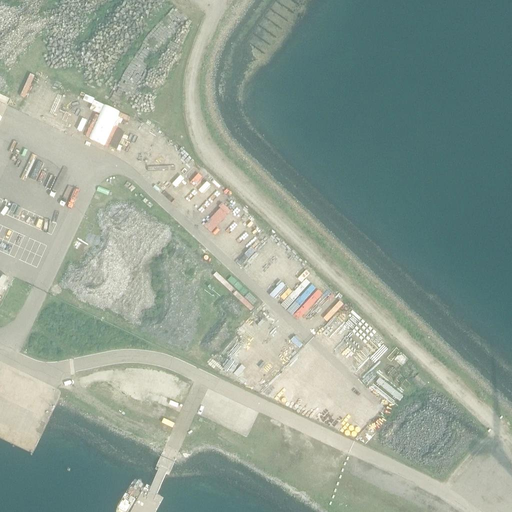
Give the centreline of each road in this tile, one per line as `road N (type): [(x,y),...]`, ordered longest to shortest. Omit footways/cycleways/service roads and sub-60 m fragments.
road 1 (unclassified): [(0,349),(48,372),(119,357),(169,362),(350,447)]
road 2 (unknown): [(100,157),(220,252),(294,324)]
road 3 (unknown): [(0,260),(38,290),(100,157)]
road 4 (track): [(64,386),(175,439)]
